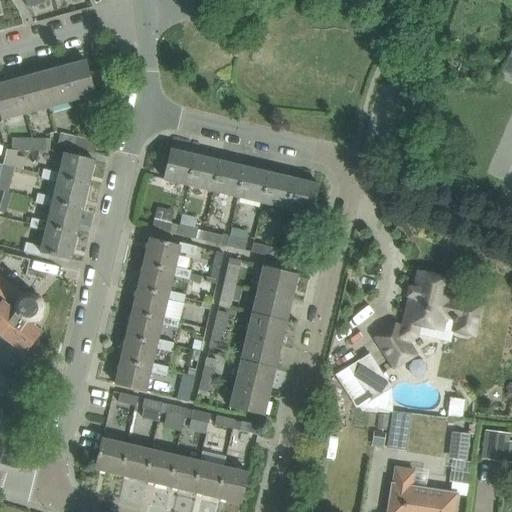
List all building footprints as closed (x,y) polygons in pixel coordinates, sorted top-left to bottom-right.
[(504,64),(501,70),(503,71),(503,72),(511,75),(511,49),(506,64),(504,64)] [(86,61),(63,67),(72,101),(96,95),(86,61)] [(63,67),(40,73),(50,107),(72,101),(63,67)] [(40,73),(17,80),(26,114),(50,107),(40,73)] [(26,114),(17,80),(0,84),(0,114),(2,120),(26,114)] [(58,144),(76,148),(78,138),(60,134),(58,144)] [(78,138),(76,148),(94,153),(96,143),(78,138)] [(32,150),(32,139),(14,139),(14,150),(32,150)] [(50,140),(32,139),(32,150),(51,150),(50,140)] [(164,180),(189,186),(196,156),(171,150),(164,180)] [(41,178),(57,182),(58,178),(88,186),(94,161),(64,154),(59,174),(43,170),(41,178)] [(189,186),(213,192),(221,161),(196,156),(189,186)] [(213,192),(238,198),(246,167),(221,161),(213,192)] [(0,176),(0,181),(10,184),(14,167),(3,165),(0,176)] [(238,198),(263,203),(270,173),(246,167),(238,198)] [(263,203),(287,209),(295,179),(270,173),(263,203)] [(35,204),(51,208),(52,203),(82,210),(88,186),(58,178),(57,182),(53,200),(37,196),(35,204)] [(295,179),(287,209),(312,215),(319,185),(295,179)] [(29,229),(45,232),(47,227),(77,235),(82,210),(52,203),(51,208),(47,224),(31,220),(29,229)] [(197,220),(182,216),(178,235),(196,240),(198,230),(195,230),(197,220)] [(172,224),(154,220),(151,229),(170,233),(172,224)] [(47,227),(45,232),(41,250),(24,246),(23,253),(40,257),(41,253),(71,260),(77,235),(47,227)] [(222,236),(204,232),(201,241),(220,245),(222,236)] [(247,241),(228,237),(226,247),(245,251),(247,241)] [(150,239),(144,263),(175,270),(175,267),(179,252),(195,256),(197,247),(180,243),(179,246),(150,239)] [(271,247),(253,243),(251,253),(269,257),(271,247)] [(275,258),(293,263),(296,253),(278,249),(275,258)] [(215,254),(212,266),(220,268),(223,256),(215,254)] [(144,263),(138,288),(169,295),(169,291),(173,276),(189,280),(191,271),(175,267),(175,270),(144,263)] [(229,265),(225,283),(235,285),(240,267),(229,265)] [(264,266),(258,290),(292,298),(298,274),(264,266)] [(434,310),(446,313),(454,315),(453,321),(455,322),(453,330),(475,335),(482,306),(460,301),(460,304),(447,301),(452,281),(418,273),(414,289),(416,289),(414,297),(410,296),(403,326),(399,328),(397,325),(375,339),(393,368),(415,354),(408,342),(417,336),(419,324),(430,327),(434,310)] [(28,326),(30,325),(33,325),(36,323),(39,321),(42,318),(43,315),(44,312),(45,308),(44,304),(43,301),(41,298),(39,297),(38,296),(36,294),(34,293),(32,293),(29,292),(27,292),(25,293),(23,293),(21,295),(0,278),(0,295),(5,300),(4,300),(11,305),(11,306),(11,308),(11,310),(11,311),(11,313),(12,314),(12,315),(13,317),(14,318),(16,320),(17,321),(17,322),(18,322),(19,323),(20,323),(21,324),(23,325),(25,325),(26,325),(27,325),(28,326)] [(235,285),(225,283),(221,301),(231,303),(235,285)] [(138,288),(132,312),(163,320),(164,315),(167,300),(183,304),(186,295),(169,291),(169,295),(138,288)] [(258,290),(253,313),(287,321),(292,298),(258,290)] [(18,322),(17,322),(17,321),(16,320),(14,318),(13,317),(12,315),(12,314),(11,313),(11,311),(11,310),(11,308),(11,306),(11,305),(4,300),(5,300),(0,295),(0,333),(0,334),(0,333),(0,338),(8,344),(10,341),(24,352),(39,333),(30,325),(28,326),(27,325),(26,325),(25,325),(23,325),(21,324),(20,323),(19,323),(18,322)] [(132,312),(127,335),(157,343),(158,340),(162,324),(178,328),(180,319),(164,315),(163,320),(132,312)] [(218,312),(214,329),(224,332),(229,314),(218,312)] [(253,313),(247,336),(281,344),(287,321),(253,313)] [(224,332),(214,329),(209,347),(220,350),(224,332)] [(127,335),(121,360),(152,367),(152,364),(156,349),(172,352),(174,343),(158,340),(157,343),(127,335)] [(247,336),(241,361),(275,369),(281,344),(247,336)] [(349,368),(370,401),(391,387),(369,355),(349,368)] [(207,359),(202,376),(213,379),(218,361),(207,359)] [(152,367),(121,360),(115,385),(146,392),(150,373),(166,377),(168,367),(152,364),(152,367)] [(241,361),(236,383),(270,391),(275,369),(241,361)] [(213,379),(202,376),(198,394),(209,396),(213,379)] [(270,391),(236,383),(230,408),(264,416),(270,391)] [(139,397),(120,392),(118,402),(136,406),(139,397)] [(190,395),(179,392),(177,400),(189,402),(190,395)] [(162,403),(145,398),(143,408),(160,412),(162,403)] [(166,414),(172,415),(184,418),(187,409),(169,404),(166,414)] [(211,415),(194,410),(191,420),(209,424),(211,415)] [(215,425),(234,430),(236,420),(217,416),(215,425)] [(242,422),(240,431),(258,435),(260,426),(242,422)] [(482,459),(506,462),(511,462),(511,441),(509,441),(509,434),(486,431),(482,459)] [(448,461),(467,463),(471,435),(452,433),(448,461)] [(375,436),(373,446),(383,448),(384,437),(375,436)] [(95,470),(120,475),(127,445),(102,439),(95,470)] [(120,475),(142,481),(149,450),(127,445),(120,475)] [(142,481),(166,486),(174,456),(149,450),(142,481)] [(166,486),(191,492),(199,461),(174,456),(166,486)] [(191,492),(216,498),(223,467),(199,461),(191,492)] [(223,467),(216,498),(241,504),(248,473),(223,467)] [(453,511),(456,495),(411,488),(414,471),(396,468),(388,511),(453,511)]
